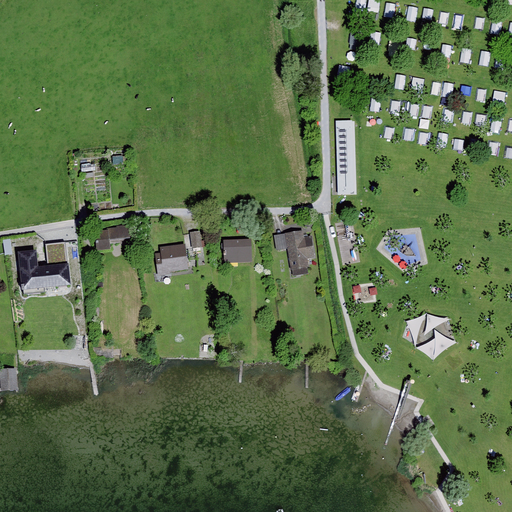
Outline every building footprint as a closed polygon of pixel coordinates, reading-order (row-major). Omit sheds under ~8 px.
[(400,16),(401,5),(393,4),(392,15),(400,16)] [(496,92),(494,100),(506,101),(507,93),(496,92)] [(356,195),(354,122),(337,122),(339,195),(356,195)] [(122,156),(113,156),(113,164),(123,164),(122,156)] [(107,230),(95,231),(97,250),(110,249),(110,239),(131,237),(130,225),(117,226),(117,227),(107,228),(107,230)] [(199,231),(190,232),(192,248),(201,247),(199,231)] [(303,231),(286,234),(288,249),(293,276),(309,273),(307,258),(315,257),(311,237),(305,238),(303,231)] [(288,249),(286,234),(274,235),(277,250),(288,249)] [(251,240),(224,241),(224,262),(252,262),(251,240)] [(63,241),(20,245),(24,283),(20,283),(20,290),(45,288),(43,272),(66,270),(63,241)] [(160,254),(155,254),(159,277),(190,272),(185,244),(160,248),(160,254)] [(405,245),(401,252),(406,256),(416,256),(410,248),(405,245)] [(16,369),(0,369),(0,381),(1,391),(17,390),(16,369)]
